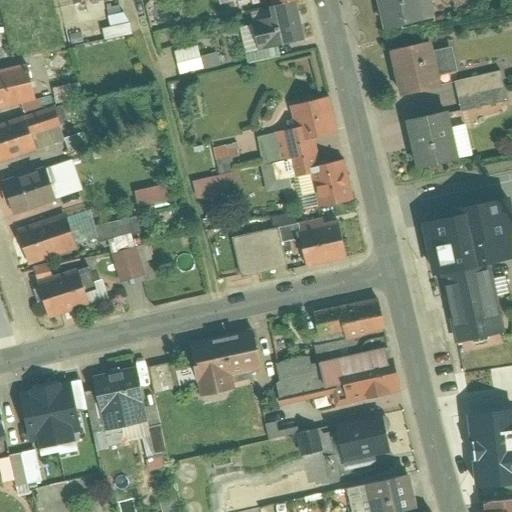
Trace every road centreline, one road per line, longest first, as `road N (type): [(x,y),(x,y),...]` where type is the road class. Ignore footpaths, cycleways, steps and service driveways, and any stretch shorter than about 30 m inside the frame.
road 1 (residential): [(37,352),(390,268)]
road 2 (residential): [(321,0),(390,268)]
road 3 (residential): [(390,268),(450,511)]
